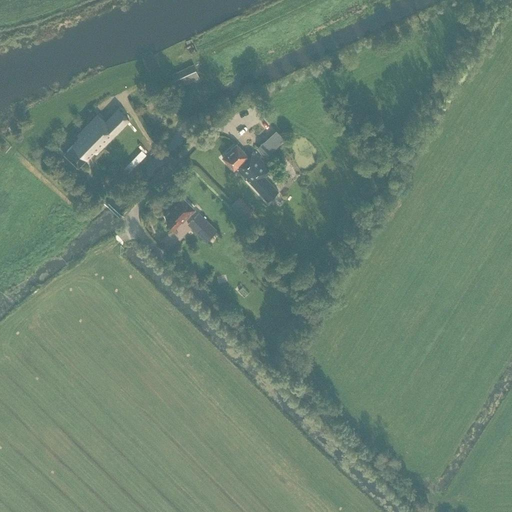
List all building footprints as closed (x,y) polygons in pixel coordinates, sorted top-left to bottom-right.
[(177,86),(199,77),(193,64),(172,75),(177,86)] [(116,132),(129,119),(118,109),(105,122),(97,114),(78,134),(80,137),(64,153),(78,166),(94,150),(96,152),(116,132)] [(265,156),(271,151),(263,142),(258,147),(265,156)] [(248,156),(236,144),(222,157),(233,169),(236,167),(268,201),(278,191),(265,177),(271,170),(253,151),(248,156)] [(129,173),(146,155),(141,150),(124,169),(129,173)] [(183,220),(194,208),(179,195),(167,208),(170,210),(164,217),(167,220),(166,221),(174,228),(182,219),(183,220)] [(244,220),(253,212),(247,205),(239,197),(231,205),(244,220)] [(278,207),(284,202),(279,197),(273,202),(278,207)] [(206,241),(217,230),(199,214),(189,225),(206,241)]
